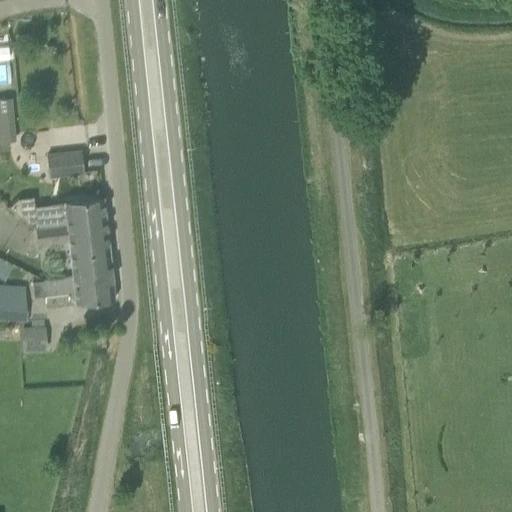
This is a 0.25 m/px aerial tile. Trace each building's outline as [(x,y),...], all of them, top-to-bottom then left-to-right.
[(0,141),(9,140),(5,99),(0,99),(0,141)] [(82,173),(80,150),(45,154),(48,177),(82,173)] [(16,198),(8,206),(14,211),(28,222),(34,222),(35,221),(33,206),(32,196),(16,198)] [(46,209),(45,209),(46,224),(67,222),(68,233),(69,241),(73,276),(32,280),(34,296),(44,295),(45,307),(113,299),(111,273),(108,249),(106,230),(102,198),(64,202),(51,204),(46,209)] [(46,224),(36,225),(36,226),(38,244),(69,241),(68,233),(67,222),(46,224)] [(0,277),(3,280),(11,265),(0,258),(0,277)] [(0,318),(28,320),(26,299),(0,296),(0,318)] [(21,325),(21,350),(46,350),(45,325),(21,325)]
